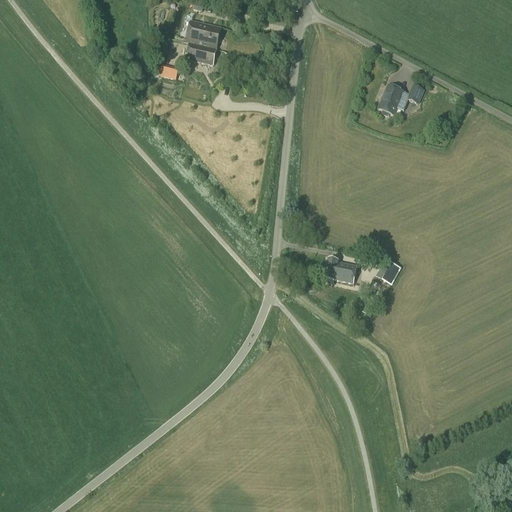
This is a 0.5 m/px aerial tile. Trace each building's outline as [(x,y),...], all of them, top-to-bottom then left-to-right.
[(193,13),(201,14),(203,6),(194,4),(193,13)] [(213,67),(221,30),(191,23),(186,44),(190,45),(186,61),(213,67)] [(173,70),(162,67),(159,78),(175,82),(178,73),(173,72),(173,70)] [(417,72),(413,80),(419,83),(423,75),(417,72)] [(409,97),(403,94),(404,94),(388,87),(378,110),(383,112),(381,115),(383,117),(387,119),(389,118),(390,116),(394,117),(397,109),(403,112),(408,101),(417,105),(423,93),(413,88),(409,97)] [(353,285),(357,269),(337,265),(338,263),(328,261),(324,281),(334,282),(334,281),(353,285)] [(390,265),(381,281),(391,287),(400,271),(390,265)] [(369,307),(364,315),(370,319),(375,310),(369,307)]
